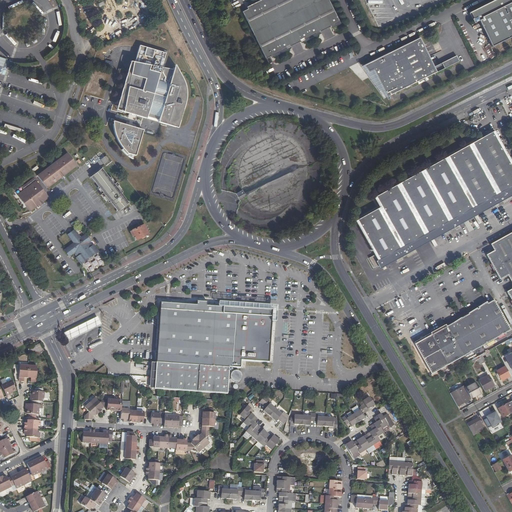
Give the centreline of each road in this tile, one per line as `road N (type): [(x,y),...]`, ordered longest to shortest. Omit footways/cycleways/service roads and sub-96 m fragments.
road 1 (secondary): [(487,511),(344,278),(336,215)]
road 2 (secondary): [(272,248),(329,280),(469,511)]
road 3 (secondary): [(204,170),(175,241),(37,315)]
road 4 (secondary): [(42,324),(201,247),(242,239)]
road 5 (secondary): [(511,67),(388,127),(315,117)]
road 6 (residential): [(0,164),(48,139),(61,116),(81,53),(66,0)]
road 7 (secondary): [(345,192),(386,147),(511,83)]
road 8 (secondary): [(171,0),(217,90),(212,144)]
road 9 (secondary): [(283,106),(226,77),(184,0)]
road 10 (unknown): [(101,121),(105,146),(136,172),(150,168),(166,141),(191,141)]
